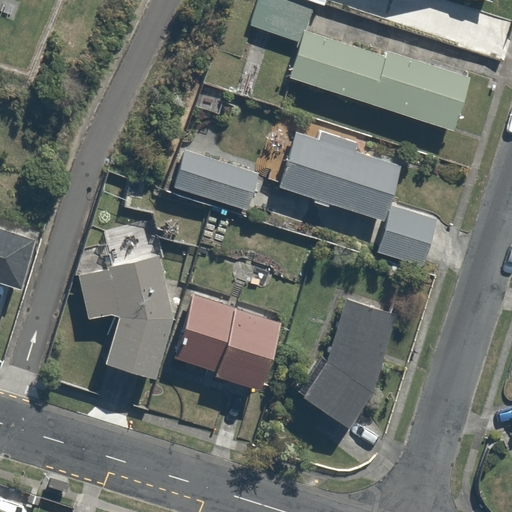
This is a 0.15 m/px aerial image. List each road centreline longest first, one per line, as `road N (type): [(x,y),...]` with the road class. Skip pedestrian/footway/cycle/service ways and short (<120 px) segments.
road 1 (residential): [(4,425),(89,162),(168,0)]
road 2 (residential): [(416,511),(511,187)]
road 3 (residential): [(261,511),(4,425)]
